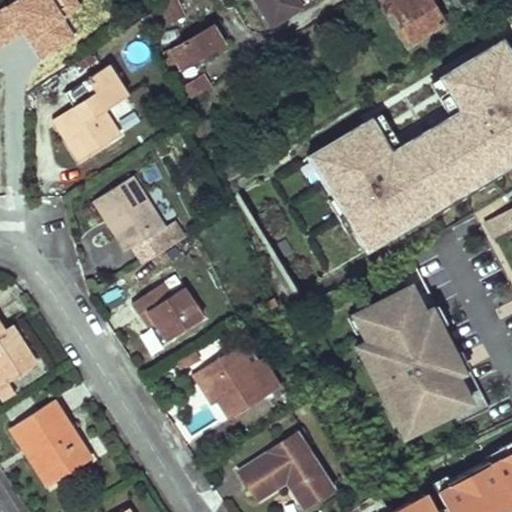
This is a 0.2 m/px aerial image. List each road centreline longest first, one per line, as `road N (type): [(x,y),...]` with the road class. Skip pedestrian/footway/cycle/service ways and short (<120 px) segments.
road 1 (residential): [(198,511),(25,243),(0,240)]
road 2 (unknown): [(212,68),(331,0)]
